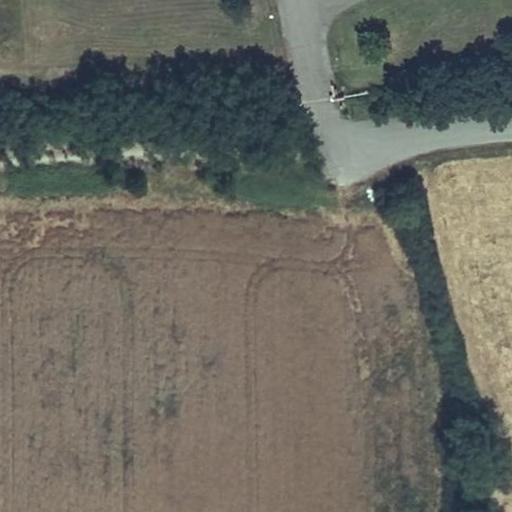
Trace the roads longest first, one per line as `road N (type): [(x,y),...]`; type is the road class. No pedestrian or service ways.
road 1 (track): [(0,162),(335,145)]
road 2 (unclassified): [(511,132),(335,145),(320,89)]
